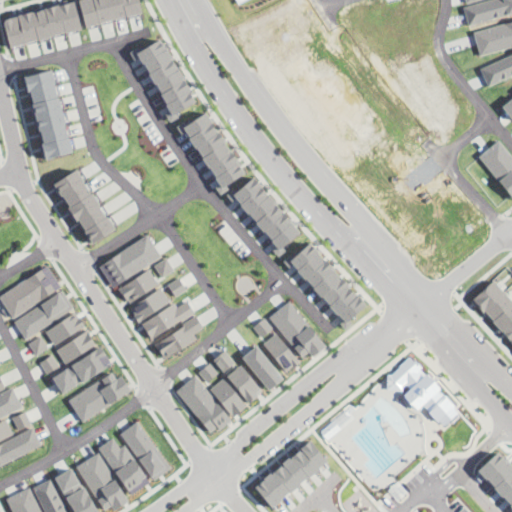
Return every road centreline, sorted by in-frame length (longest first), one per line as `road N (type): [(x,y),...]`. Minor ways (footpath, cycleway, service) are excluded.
road 1 (residential): [(0,91),(26,190),(176,419),(248,511)]
road 2 (residential): [(444,285),(421,289),(149,511)]
road 3 (secondary): [(421,289),(245,78),(200,0)]
road 4 (residential): [(182,511),(298,420),(444,285)]
road 5 (secondary): [(169,0),(229,100),(335,231)]
road 6 (residential): [(509,419),(395,511)]
road 7 (secondary): [(415,315),(511,422)]
